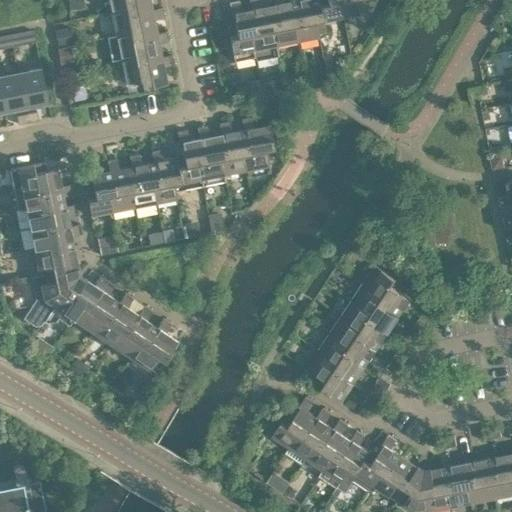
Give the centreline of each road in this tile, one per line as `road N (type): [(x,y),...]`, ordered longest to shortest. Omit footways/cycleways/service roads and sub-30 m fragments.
road 1 (residential): [(0,150),(20,137),(50,131),(70,138),(194,108),(177,0)]
road 2 (tertiary): [(220,511),(0,381)]
road 3 (residential): [(511,403),(439,420),(418,412),(408,389),(432,354),(511,340)]
